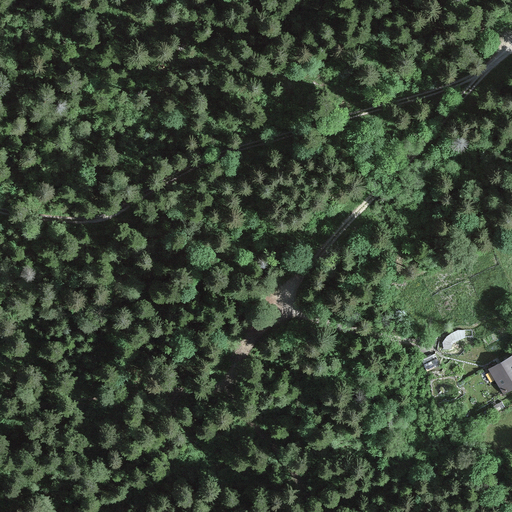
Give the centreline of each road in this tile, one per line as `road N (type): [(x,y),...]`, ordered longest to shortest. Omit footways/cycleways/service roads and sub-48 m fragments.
road 1 (track): [(0,208),(97,220),(207,159),(480,74),(511,47)]
road 2 (track): [(432,346),(326,327),(295,311),(294,286),(480,74)]
